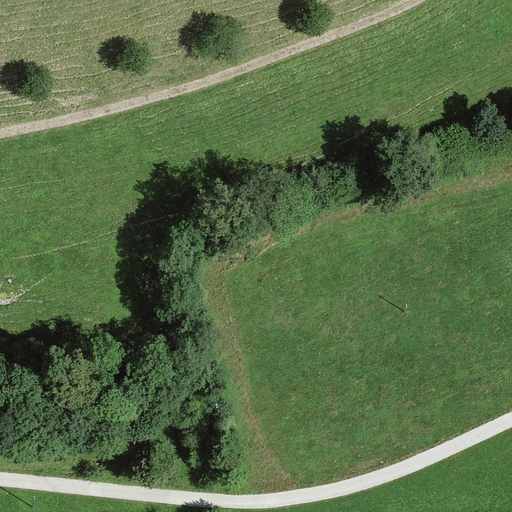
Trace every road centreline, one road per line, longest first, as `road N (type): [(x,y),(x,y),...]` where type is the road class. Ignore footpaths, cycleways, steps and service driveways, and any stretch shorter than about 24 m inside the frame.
road 1 (track): [(0,482),(279,507),(346,495),(511,425)]
road 2 (track): [(0,133),(206,81),(415,0)]
